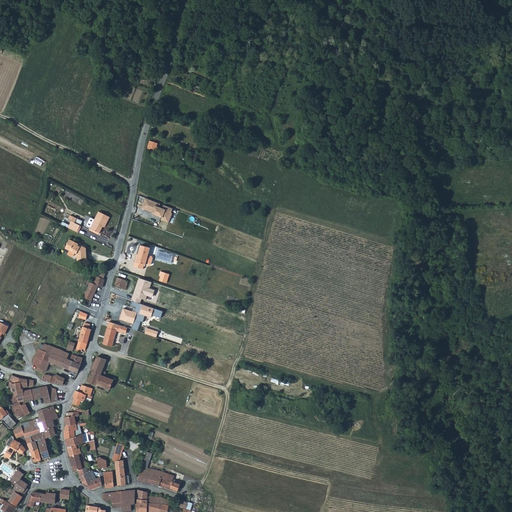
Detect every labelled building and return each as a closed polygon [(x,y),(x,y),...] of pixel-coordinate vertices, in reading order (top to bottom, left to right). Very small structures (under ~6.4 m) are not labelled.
[(170,224),(175,209),(146,198),(142,210),(163,218),(162,221),(170,224)] [(100,233),(103,227),(104,224),(106,225),(110,217),(99,212),(95,220),(91,229),(100,233)] [(74,217),(69,228),(78,233),(81,226),(76,223),(78,219),(74,217)] [(47,235),(45,240),(51,243),(54,238),(47,235)] [(70,239),(66,248),(71,250),(69,253),(70,255),(73,257),(75,256),(76,253),(77,254),(78,260),(87,259),(86,248),(84,247),(81,247),(79,246),(79,244),(70,239)] [(151,248),(142,246),(139,255),(140,255),(139,258),(138,258),(137,262),(135,261),(134,266),(144,269),(145,265),(146,265),(149,266),(150,265),(152,259),(151,258),(149,257),(151,248)] [(100,277),(104,279),(105,279),(106,275),(105,275),(105,274),(98,271),(97,275),(96,276),(100,277)] [(164,277),(162,277),(161,281),(168,284),(171,275),(165,273),(164,277)] [(100,277),(96,276),(94,283),(98,285),(102,287),(105,279),(104,279),(100,277)] [(115,285),(126,289),(128,281),(118,277),(115,285)] [(91,282),(83,297),(90,301),(98,285),(94,283),(91,282)] [(162,318),(164,311),(133,302),(132,306),(135,307),(133,311),(124,309),(121,320),(134,324),(132,329),(140,331),(144,316),(153,318),(154,316),(162,318)] [(125,332),(124,333),(126,333),(127,328),(109,322),(108,326),(116,328),(125,331),(125,332)] [(84,323),(79,341),(87,343),(90,333),(91,330),(89,329),(90,324),(84,323)] [(116,330),(124,333),(125,332),(125,331),(116,328),(108,326),(104,344),(112,346),(116,330)] [(69,341),(67,349),(70,351),(71,350),(73,350),(75,343),(69,341)] [(87,343),(79,341),(76,350),(79,351),(80,349),(82,350),(81,351),(85,352),(87,343)] [(48,345),(46,351),(61,357),(57,365),(67,369),(71,360),(68,359),(70,353),(63,351),(63,350),(48,345)] [(35,357),(34,361),(33,362),(38,368),(44,370),(46,371),(47,371),(50,362),(57,365),(61,357),(46,351),(43,350),(40,349),(37,354),(35,357)] [(73,354),(71,360),(73,361),(70,370),(78,373),(80,367),(82,360),(83,358),(73,354)] [(97,356),(93,367),(102,371),(106,360),(97,356)] [(88,382),(97,386),(98,385),(110,389),(114,380),(101,375),(101,374),(92,371),(88,382)] [(44,374),(42,380),(52,382),(56,383),(58,376),(44,374)] [(17,377),(12,375),(10,381),(10,382),(14,384),(16,391),(23,389),(23,387),(20,378),(17,377)] [(58,376),(56,383),(66,385),(68,380),(65,378),(58,375),(58,376)] [(27,379),(20,378),(23,387),(28,387),(34,386),(35,380),(27,379)] [(80,392),(87,394),(91,396),(91,395),(92,392),(93,388),(83,385),(82,385),(80,392)] [(47,387),(39,388),(41,398),(44,397),(50,396),(47,387)] [(50,396),(56,396),(55,388),(47,387),(50,396)] [(23,389),(16,391),(14,392),(16,396),(20,402),(21,402),(25,401),(23,391),(23,389)] [(74,401),(73,403),(79,406),(81,400),(85,402),(87,394),(80,392),(76,391),(74,397),(75,398),(74,401)] [(10,399),(14,408),(21,404),(21,402),(20,402),(16,396),(10,399)] [(21,404),(14,408),(19,419),(26,415),(22,405),(21,404)] [(22,405),(26,415),(30,413),(26,404),(22,405)] [(10,428),(12,428),(17,424),(10,415),(1,405),(0,405),(0,416),(2,418),(7,424),(10,428)] [(38,411),(40,418),(42,422),(51,419),(51,420),(58,418),(59,418),(58,414),(56,414),(54,406),(48,408),(47,408),(38,411)] [(65,417),(67,426),(77,424),(80,424),(80,423),(79,421),(76,422),(75,415),(77,415),(77,412),(70,412),(69,412),(69,416),(65,417)] [(51,419),(42,422),(44,431),(46,430),(57,426),(60,425),(58,418),(51,420),(51,419)] [(37,419),(31,421),(36,434),(41,432),(38,423),(37,419)] [(36,434),(31,421),(20,425),(20,427),(14,430),(15,432),(17,438),(25,435),(28,444),(31,452),(35,463),(42,461),(42,460),(41,455),(38,446),(37,441),(34,441),(32,435),(36,434)] [(65,430),(66,439),(75,436),(74,430),(78,430),(77,424),(67,426),(67,430),(65,430)] [(57,426),(46,430),(48,438),(50,438),(50,439),(52,439),(51,437),(56,435),(55,431),(58,430),(57,426)] [(41,432),(36,434),(32,435),(34,441),(37,441),(38,440),(40,445),(42,452),(44,459),(51,457),(50,455),(48,445),(47,441),(46,439),(48,438),(46,430),(44,431),(41,432)] [(75,436),(66,439),(69,447),(77,445),(85,442),(82,433),(75,436)] [(9,450),(6,455),(11,458),(16,449),(23,454),(26,449),(22,443),(19,441),(14,439),(11,446),(9,450)] [(126,445),(118,442),(118,443),(113,459),(113,460),(115,460),(116,468),(117,475),(118,485),(126,484),(126,483),(125,475),(124,460),(120,460),(122,454),(124,449),(125,449),(126,445)] [(77,445),(69,447),(71,457),(80,454),(77,445)] [(80,454),(71,457),(74,470),(79,470),(83,468),(81,458),(84,457),(83,453),(80,454)] [(112,462),(106,459),(106,464),(98,465),(99,467),(99,468),(110,467),(113,467),(112,462)] [(143,465),(138,479),(145,482),(147,475),(148,474),(145,469),(146,467),(143,465)] [(84,483),(84,484),(97,479),(93,470),(90,471),(89,466),(86,467),(83,468),(79,470),(84,483)] [(150,468),(146,467),(145,469),(148,474),(149,474),(159,477),(162,478),(172,482),(175,483),(176,480),(172,478),(173,475),(163,471),(154,469),(150,468)] [(19,469),(11,480),(17,484),(15,486),(16,487),(14,489),(16,490),(18,488),(26,493),(29,488),(27,487),(29,484),(22,479),(24,475),(21,471),(19,469)] [(104,472),(106,487),(114,486),(113,471),(104,472)] [(147,475),(145,482),(158,485),(160,486),(168,489),(177,493),(179,487),(179,485),(175,483),(172,482),(162,478),(159,477),(149,474),(148,474),(147,475)] [(97,479),(84,484),(92,490),(95,488),(102,485),(101,477),(97,479)] [(14,489),(12,487),(11,489),(10,491),(14,493),(9,500),(18,505),(24,496),(24,495),(26,493),(18,488),(16,490),(14,489)] [(47,493),(42,492),(41,501),(48,502),(49,492),(49,489),(48,490),(47,493)] [(123,491),(114,492),(115,499),(123,498),(124,507),(128,507),(127,496),(127,495),(136,496),(136,489),(123,491)] [(148,492),(138,490),(138,499),(148,500),(148,496),(148,492)] [(33,500),(36,501),(41,502),(41,501),(42,492),(34,491),(34,494),(33,500)] [(57,493),(49,492),(48,502),(56,503),(57,493)] [(104,493),(105,500),(113,499),(115,499),(114,492),(104,493)] [(148,502),(147,511),(150,511),(156,511),(157,511),(167,511),(170,500),(163,497),(161,497),(151,496),(148,496),(148,500),(148,502)] [(113,499),(114,508),(123,507),(124,507),(123,498),(115,499),(113,499)] [(182,500),(180,507),(186,509),(187,508),(188,502),(182,500)] [(17,507),(8,501),(3,508),(8,511),(15,511),(18,507),(17,507)] [(136,511),(147,511),(148,502),(138,502),(138,506),(137,506),(136,511)]
